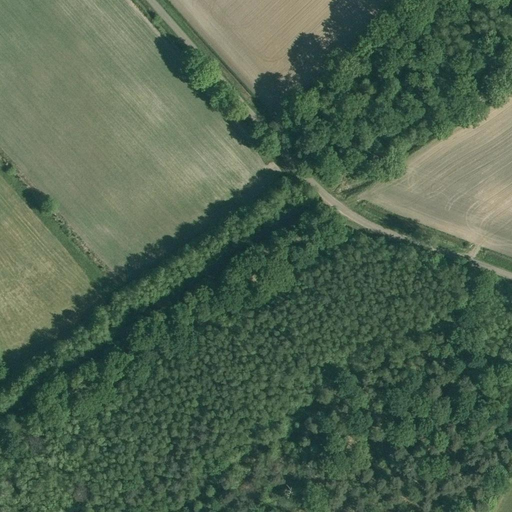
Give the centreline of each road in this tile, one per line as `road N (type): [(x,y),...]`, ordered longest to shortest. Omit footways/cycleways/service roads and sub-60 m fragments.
road 1 (unclassified): [(511,276),(340,206),(151,0)]
road 2 (track): [(0,436),(340,206)]
